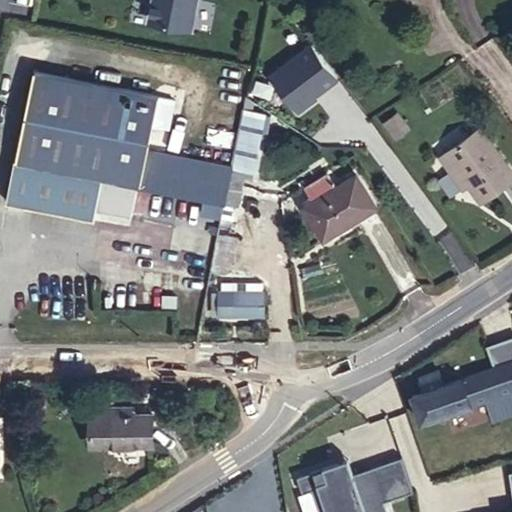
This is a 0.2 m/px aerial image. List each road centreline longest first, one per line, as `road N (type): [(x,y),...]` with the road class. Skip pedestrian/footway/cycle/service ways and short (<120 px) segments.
road 1 (residential): [(301,384),(240,368),(0,361)]
road 2 (unclassified): [(511,275),(371,361),(301,384)]
road 3 (unclassified): [(301,384),(258,435),(145,511)]
